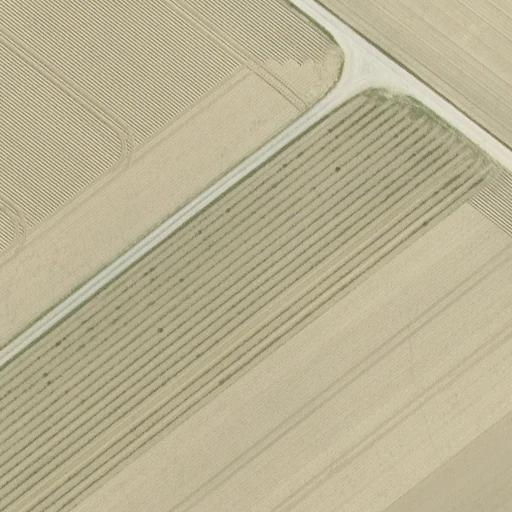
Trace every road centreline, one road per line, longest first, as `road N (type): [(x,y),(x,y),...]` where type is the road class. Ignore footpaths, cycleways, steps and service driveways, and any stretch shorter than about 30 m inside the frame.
road 1 (track): [(0,358),(380,61)]
road 2 (track): [(302,0),(511,162)]
